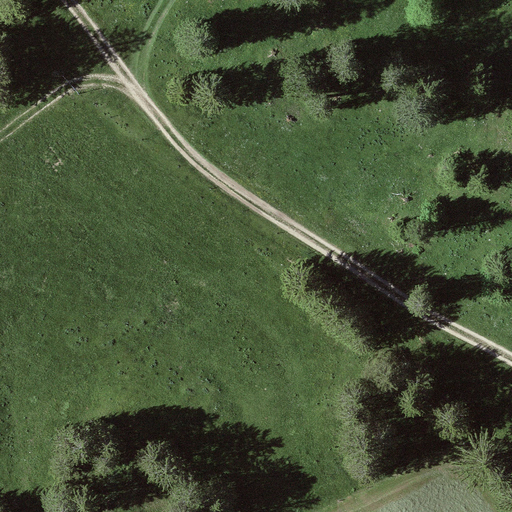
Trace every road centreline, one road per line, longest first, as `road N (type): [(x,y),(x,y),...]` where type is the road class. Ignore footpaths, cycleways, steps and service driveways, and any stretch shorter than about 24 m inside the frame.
road 1 (track): [(511,361),(207,169),(142,94)]
road 2 (track): [(142,94),(95,81),(0,136)]
